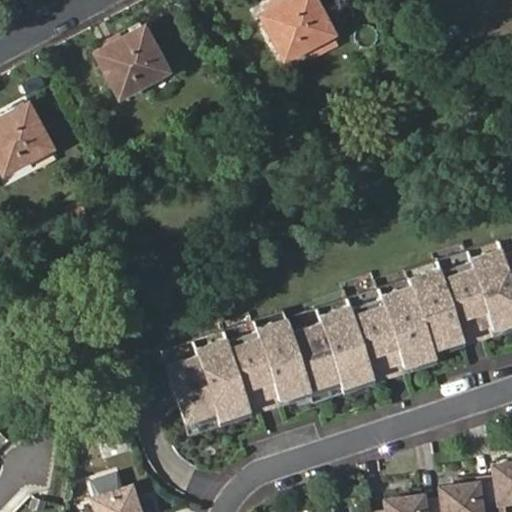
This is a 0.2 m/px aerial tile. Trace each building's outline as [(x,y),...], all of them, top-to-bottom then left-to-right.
[(303,46),(331,32),(314,0),(280,0),(257,12),(281,57),(303,46)] [(142,24),(92,50),(116,96),(166,70),(142,24)] [(331,32),(303,46),(309,58),(337,43),(331,32)] [(0,114),(0,170),(49,146),(26,101),(0,114)] [(80,200),(63,206),(70,228),(87,222),(80,200)] [(511,233),(163,345),(178,391),(190,430),(312,391),(315,399),(439,359),(437,352),(511,327),(511,233)] [(511,463),(493,465),(494,473),(477,475),(478,482),(480,499),(481,511),(505,511),(504,498),(511,496),(511,463)] [(117,466),(92,474),(97,490),(91,492),(97,511),(139,511),(129,480),(123,482),(117,466)] [(478,482),(439,487),(440,495),(423,496),(425,511),(481,511),(480,499),(478,482)] [(423,494),(384,499),(385,506),(368,508),(368,511),(425,511),(423,496),(423,494)]
